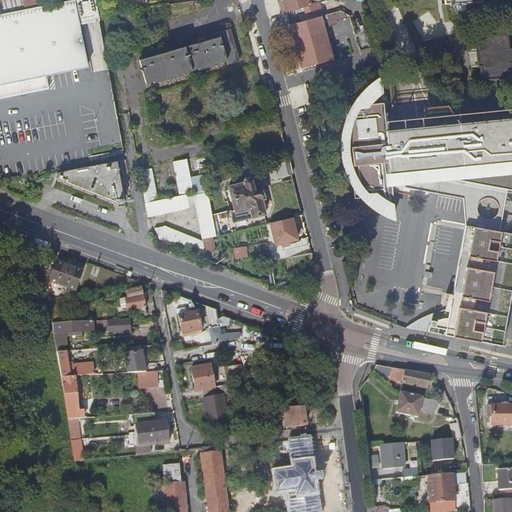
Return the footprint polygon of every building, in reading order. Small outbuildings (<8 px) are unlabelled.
[(0,0),(0,10),(14,7),(22,5),(32,2),(31,0),(0,0)] [(94,17),(90,0),(70,0),(42,6),(23,9),(15,11),(0,13),(0,99),(44,90),(41,76),(82,68),(73,22),(94,17)] [(31,0),(32,2),(22,5),(23,9),(42,6),(40,0),(31,0)] [(280,0),(284,13),(303,7),(304,14),(320,10),(318,3),(327,0),(280,0)] [(445,0),(448,9),(453,8),(453,10),(482,3),(483,0),(445,0)] [(329,23),(347,18),(344,9),(327,14),(329,23)] [(322,18),(291,27),(304,71),(335,62),(322,18)] [(211,38),(139,58),(145,82),(225,60),(226,64),(238,60),(229,29),(210,34),(211,38)] [(510,37),(480,40),(481,52),(478,52),(479,66),(482,66),(483,80),(511,77),(511,67),(511,64),(511,63),(511,48),(511,49),(510,37)] [(382,104),(345,108),(354,197),(391,194),(390,184),(389,175),(511,163),(511,118),(385,131),(382,104)] [(271,179),(292,174),(288,159),(268,166),(271,179)] [(129,204),(121,161),(64,171),(65,178),(123,207),(129,204)] [(511,163),(389,175),(390,184),(463,199),(466,225),(451,307),(442,310),(433,313),(424,315),(415,320),(405,328),(454,336),(502,345),(511,288),(511,163)] [(143,202),(155,199),(148,165),(137,171),(143,202)] [(241,182),(228,185),(234,212),(248,208),(250,216),(263,213),(260,197),(263,197),(260,185),(253,187),(251,179),(249,177),(247,175),(245,176),(244,176),(242,178),(241,182)] [(180,194),(183,207),(196,205),(194,194),(192,194),(192,191),(180,194)] [(205,191),(194,194),(196,205),(202,238),(215,235),(205,191)] [(146,214),(183,207),(180,194),(155,199),(143,202),(146,214)] [(292,216),(270,222),(275,243),(298,238),(292,216)] [(195,250),(199,240),(164,226),(160,236),(195,250)] [(159,238),(194,252),(195,250),(160,236),(159,238)] [(202,242),(199,240),(195,250),(205,254),(202,242)] [(236,258),(249,256),(247,245),(234,248),(236,258)] [(354,250),(344,251),(342,251),(344,260),(356,259),(354,250)] [(80,271),(56,262),(49,280),(73,289),(80,271)] [(140,287),(126,290),(127,295),(120,297),(121,303),(126,302),(127,310),(133,310),(134,316),(145,313),(140,287)] [(209,330),(219,328),(218,320),(216,311),(205,307),(209,330)] [(197,312),(178,316),(181,334),(200,331),(197,312)] [(107,319),(108,332),(128,331),(128,318),(107,319)] [(57,349),(63,349),(66,349),(65,341),(66,341),(66,332),(92,329),(91,320),(52,322),(57,349)] [(222,343),(220,331),(212,333),(214,345),(222,343)] [(74,375),(86,374),(85,370),(93,369),(92,361),(72,363),(73,368),(69,368),(70,370),(67,370),(63,349),(57,349),(61,375),(74,375)] [(126,372),(143,371),(140,351),(124,354),(126,372)] [(231,376),(243,375),(242,365),(230,366),(231,376)] [(202,390),(203,397),(222,394),(221,387),(214,388),(210,366),(192,369),(195,391),(202,390)] [(158,378),(157,370),(146,371),(146,379),(158,378)] [(428,390),(430,375),(403,370),(401,385),(428,390)] [(61,375),(68,417),(82,414),(81,410),(79,410),(73,382),(75,382),(74,375),(61,375)] [(222,394),(202,397),(206,427),(226,424),(222,394)] [(416,416),(420,398),(399,394),(396,413),(416,416)] [(511,405),(491,406),(491,416),(491,424),(511,424),(511,405)] [(302,408),(284,409),(286,428),(305,426),(302,408)] [(151,422),(150,413),(135,414),(135,424),(141,424),(143,446),(153,445),(153,444),(158,444),(158,446),(164,445),(163,423),(154,423),(154,422),(151,422)] [(431,439),(432,460),(455,459),(454,438),(431,439)] [(274,472),(251,475),(253,494),(275,491),(276,492),(296,489),(296,495),(288,496),(289,511),(316,511),(306,440),(274,443),(275,448),(291,447),(293,470),(274,472)] [(73,444),(75,457),(81,456),(78,443),(73,444)] [(403,467),(402,443),(380,445),(382,469),(403,467)] [(249,456),(247,446),(237,447),(238,457),(249,456)] [(226,511),(219,447),(216,447),(202,448),(202,454),(201,454),(207,511),(226,511)] [(249,463),(251,475),(274,472),(273,460),(249,463)] [(511,470),(498,471),(500,491),(511,489),(511,470)] [(451,501),(450,475),(428,477),(429,503),(451,501)] [(162,486),(164,511),(184,511),(181,483),(162,486)] [(458,486),(460,511),(469,511),(470,511),(468,486),(458,486)] [(510,511),(510,502),(495,502),(495,511),(510,511)]
